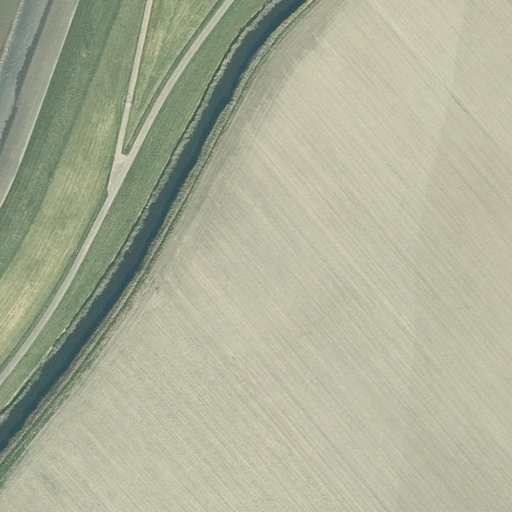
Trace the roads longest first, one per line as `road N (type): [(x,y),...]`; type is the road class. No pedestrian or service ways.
road 1 (unclassified): [(115,190),(155,111),(232,0)]
road 2 (unclassified): [(0,381),(115,190)]
road 3 (unclassified): [(115,190),(148,0)]
